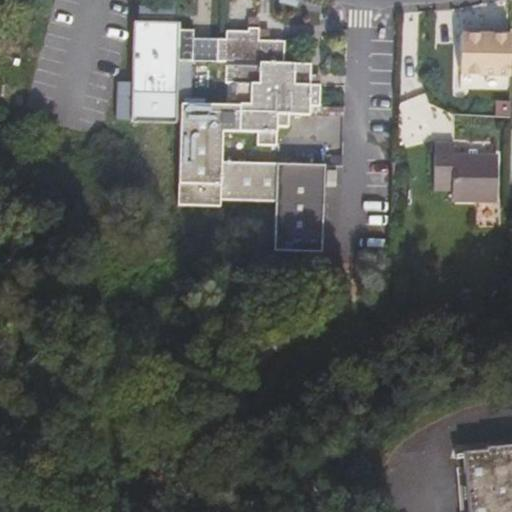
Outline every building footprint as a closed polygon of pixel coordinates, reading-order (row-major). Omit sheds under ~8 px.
[(203,40),(184,39),(184,35),(169,36),(169,28),(165,29),(165,17),(158,16),(129,16),(129,28),(123,28),(123,89),(108,89),(108,126),(123,126),(123,128),(168,129),(168,126),(173,126),(172,212),(214,213),(214,206),(267,207),(266,255),(315,257),(315,171),(215,167),(217,137),(249,137),(249,149),(269,150),(270,133),(281,133),(282,119),(339,122),(339,112),(314,111),(315,82),(305,82),(306,66),(280,64),(281,43),(265,42),(255,41),(255,33),(255,30),(256,19),(250,19),(245,18),(244,28),(244,33),(220,32),(219,40),(211,40),(203,40)] [(474,97),(507,98),(507,75),(495,75),(494,32),(480,32),(480,37),(471,38),(471,43),(450,44),(450,74),(474,75),(474,97)] [(255,41),(265,42),(265,34),(255,33),(255,41)] [(448,214),(491,214),(492,167),(449,167),(449,155),(429,155),(429,201),(448,201),(448,214)] [(511,511),(511,444),(502,445),(502,449),(480,451),(486,511),(511,511)]
